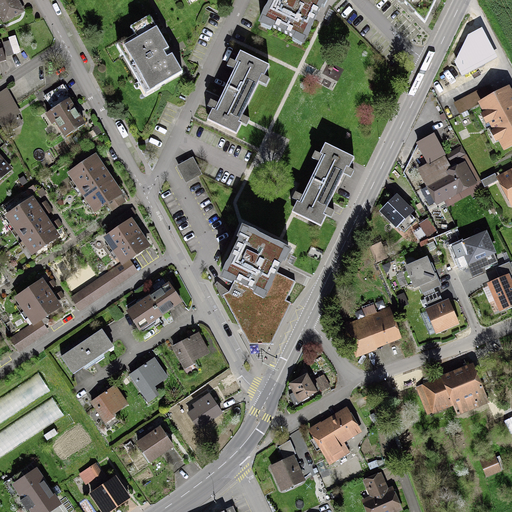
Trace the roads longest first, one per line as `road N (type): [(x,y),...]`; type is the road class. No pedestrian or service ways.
road 1 (primary): [(427,66),(307,317)]
road 2 (residential): [(511,325),(379,374),(355,374),(307,317)]
road 3 (residential): [(41,0),(146,198)]
road 4 (residential): [(242,0),(146,198)]
road 5 (residential): [(178,255),(0,375)]
road 6 (residential): [(205,307),(77,394)]
